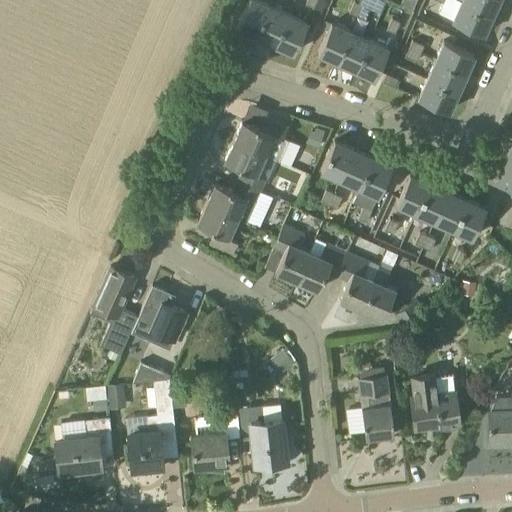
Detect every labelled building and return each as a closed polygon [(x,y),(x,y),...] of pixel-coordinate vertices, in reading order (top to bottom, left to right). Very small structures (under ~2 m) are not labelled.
[(257,0),(247,0),(236,27),(255,35),(268,5),(257,0)] [(316,0),(306,0),(305,4),(313,8),(316,0)] [(452,18),(452,19),(482,34),(491,15),(460,1),(457,0),(452,0),(446,15),(452,18)] [(460,0),(460,1),(491,15),(497,0),(460,0)] [(356,16),(361,5),(354,1),(348,13),(356,16)] [(268,5),(255,35),(274,44),(287,13),(268,5)] [(361,5),(356,16),(364,19),(369,8),(361,5)] [(293,52),(306,22),(287,13),(274,44),(293,52)] [(327,29),(330,22),(323,18),(320,26),(327,29)] [(391,18),(386,30),(394,33),(399,22),(391,18)] [(350,30),(330,22),(327,29),(317,52),(336,61),(350,30)] [(355,69),(368,39),(350,30),(336,61),(355,69)] [(374,78),(388,47),(368,39),(355,69),(374,78)] [(423,45),(412,40),(409,47),(420,53),(423,45)] [(473,54),(442,40),(434,59),(465,73),(473,54)] [(405,56),(417,61),(420,53),(409,47),(405,56)] [(465,73),(434,59),(425,78),(456,92),(465,73)] [(397,79),(395,78),(385,74),(382,81),(393,87),(397,79)] [(456,92),(425,78),(419,92),(417,97),(447,111),(456,92)] [(233,139),(264,153),(264,154),(273,158),(278,161),(288,139),(282,137),(287,126),(264,116),(259,127),(241,119),(233,139)] [(310,130),(306,142),(318,147),(323,135),(314,132),(310,130)] [(264,153),(233,139),(224,160),(241,168),(236,178),(259,189),(273,158),(264,154),(264,153)] [(353,149),(333,140),(321,172),(339,180),(353,149)] [(353,149),(339,180),(358,188),(372,157),(353,149)] [(372,157),(358,188),(378,197),(391,166),(372,157)] [(511,161),(506,159),(498,178),(511,184),(511,161)] [(428,182),(409,174),(395,205),(414,213),(428,182)] [(254,200),(259,189),(236,178),(231,190),(214,182),(205,202),(236,216),(246,220),(254,200)] [(428,182),(414,213),(433,221),(447,191),(428,182)] [(333,193),(325,190),(320,201),(328,205),(333,193)] [(447,191),(433,221),(452,230),(466,199),(447,191)] [(333,193),(328,205),(336,208),(341,197),(333,193)] [(485,208),(466,199),(452,230),(471,238),(485,208)] [(205,202),(196,223),(214,230),(209,242),(232,252),(237,240),(228,236),(236,216),(205,202)] [(371,210),(363,207),(358,218),(365,222),(371,210)] [(397,222),(389,218),(384,230),(392,233),(397,222)] [(303,232),(282,223),(272,246),(283,251),(274,271),(295,280),(309,250),(298,245),(303,232)] [(427,235),(419,232),(414,242),(422,246),(427,235)] [(427,235),(422,246),(430,250),(435,239),(427,235)] [(346,251),(325,242),(319,255),(309,250),(295,280),(317,289),(326,270),(336,274),(346,251)] [(465,252),(456,249),(451,260),(460,264),(465,252)] [(373,278),(372,278),(362,273),(368,261),(346,251),(336,274),(347,279),(339,299),(360,308),(373,278)] [(388,270),(378,265),(372,278),(373,278),(360,308),(382,318),(395,288),(383,283),(388,270)] [(120,307),(134,276),(109,266),(89,312),(110,321),(99,344),(120,354),(130,331),(138,316),(120,307)] [(475,296),(476,282),(462,281),(460,294),(475,296)] [(186,311),(170,305),(174,295),(151,284),(138,316),(130,331),(154,343),(157,336),(172,343),(186,311)] [(422,310),(415,299),(393,313),(400,323),(422,310)] [(283,349),(268,361),(279,374),(293,362),(283,349)] [(141,360),(132,380),(169,376),(170,373),(141,360)] [(233,382),(247,381),(246,369),(232,370),(233,382)] [(385,373),(357,376),(364,437),(393,433),(389,404),(385,373)] [(454,390),(452,373),(433,376),(433,375),(412,377),(414,395),(410,395),(414,427),(458,421),(454,390)] [(168,378),(171,407),(187,405),(184,376),(168,378)] [(172,411),(168,378),(153,379),(157,413),(146,414),(124,417),(126,432),(130,467),(162,463),(160,444),(175,443),(172,411)] [(123,383),(105,384),(107,397),(108,409),(126,407),(123,383)] [(511,395),(495,396),(490,410),(488,410),(489,443),(511,442),(511,395)] [(92,399),(92,400),(93,411),(108,409),(106,397),(92,399)] [(236,406),(237,412),(239,433),(251,432),(254,463),(285,459),(281,417),(263,419),(262,404),(236,406)] [(237,412),(212,415),(198,416),(194,421),(195,434),(191,435),(193,465),(225,462),(223,438),(238,437),(240,437),(239,433),(237,412)] [(108,415),(60,421),(62,440),(54,440),(58,469),(100,464),(98,448),(112,446),(108,415)]
